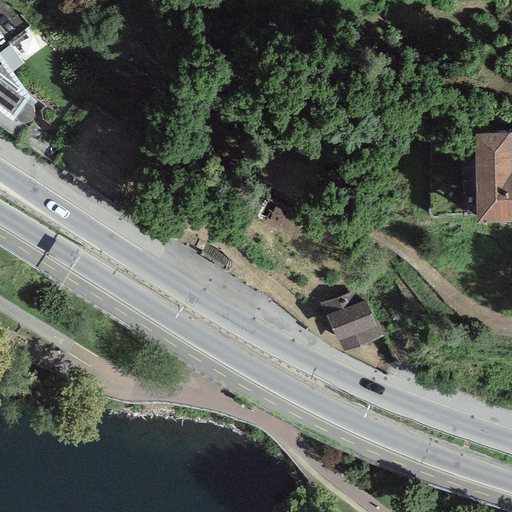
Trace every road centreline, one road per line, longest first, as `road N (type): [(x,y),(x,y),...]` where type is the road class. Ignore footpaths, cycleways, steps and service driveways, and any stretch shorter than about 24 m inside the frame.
road 1 (primary): [(511,443),(366,390),(183,291),(0,173)]
road 2 (primary): [(0,220),(352,429),(511,485)]
